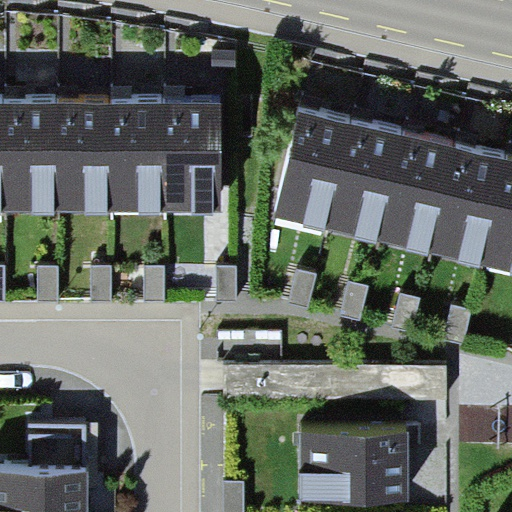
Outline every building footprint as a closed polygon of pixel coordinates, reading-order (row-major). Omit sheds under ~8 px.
[(113,93),(59,94),(59,199),(113,199),(113,93)] [(167,93),(113,93),(113,199),(167,199),(167,93)] [(221,93),(167,93),(167,199),(221,199),(221,93)] [(59,94),(5,94),(5,199),(59,199),(59,94)] [(352,113),(299,101),(275,205),(328,217),(352,113)] [(405,125),(352,113),(328,217),(381,229),(405,125)] [(458,137),(405,125),(381,229),(434,241),(458,137)] [(511,149),(458,137),(434,241),(487,253),(511,149)] [(511,149),(487,253),(511,259),(511,149)] [(58,260),(37,260),(37,297),(58,297),(58,260)] [(111,260),(90,260),(90,297),(111,297),(111,260)] [(164,260),(143,260),(143,297),(164,297),(164,260)] [(237,260),(216,260),(216,297),(237,297),(237,260)] [(317,268),(297,263),(289,299),(309,304),(317,268)] [(368,280),(348,275),(340,312),(360,316),(368,280)] [(420,293),(400,288),(392,324),(412,329),(420,293)] [(472,304),(452,299),(444,335),(464,340),(472,304)] [(447,359),(223,359),(223,394),(447,394),(447,359)] [(26,456),(0,455),(0,511),(86,511),(87,483),(97,483),(97,416),(26,416),(26,456)] [(407,418),(297,418),(297,488),(407,488),(407,418)] [(245,511),(245,477),(224,477),(223,511),(245,511)]
